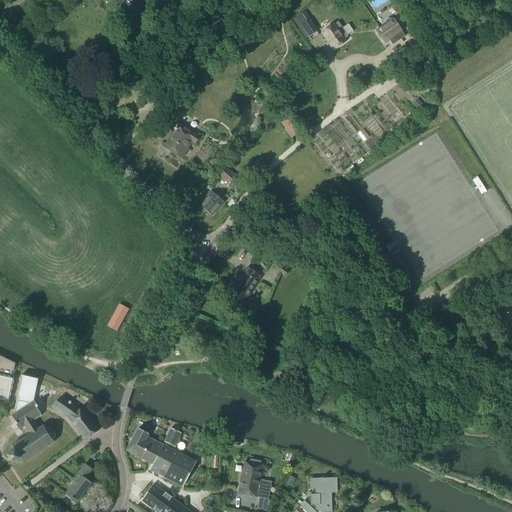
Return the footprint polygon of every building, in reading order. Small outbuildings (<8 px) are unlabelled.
[(389,40),(393,45),(405,37),(393,20),(392,21),(391,19),(389,19),(386,22),(386,23),(387,25),(377,31),(385,43),(389,40)] [(317,32),(309,20),(301,26),(309,37),(317,32)] [(326,45),(326,44),(329,42),(334,49),(345,41),(344,39),(348,37),(338,22),(320,35),(319,36),(326,45)] [(418,99),(412,104),(417,110),(423,104),(418,99)] [(201,136),(182,124),(175,114),(179,111),(174,104),(162,113),(174,129),(171,132),(174,134),(166,146),(181,156),(191,142),(195,145),(201,136)] [(220,176),(230,184),(236,177),(227,169),(220,176)] [(200,205),(212,216),(224,203),(211,192),(211,193),(209,192),(202,199),(204,201),(200,205)] [(400,285),(412,278),(400,256),(388,263),(400,285)] [(288,271),(278,264),(274,270),(285,277),(288,271)] [(243,307),(262,277),(247,268),(228,298),(243,307)] [(107,326),(116,331),(125,313),(116,308),(107,326)] [(0,400),(9,402),(14,379),(12,378),(15,364),(0,357),(0,400)] [(22,375),(16,399),(29,403),(35,378),(22,375)] [(62,397),(51,407),(68,419),(86,441),(99,430),(82,408),(80,410),(62,397)] [(20,421),(22,424),(29,435),(11,447),(13,451),(6,455),(12,464),(19,459),(22,464),(54,443),(55,435),(51,428),(43,426),(38,429),(30,416),(20,421)] [(164,445),(147,437),(148,434),(138,429),(126,451),(152,464),(149,470),(182,488),(196,462),(167,447),(169,444),(174,447),(180,434),(170,429),(164,442),(166,443),(164,445)] [(238,494),(259,498),(266,500),(268,492),(264,491),(265,482),(259,480),(262,465),(260,465),(260,462),(251,460),(250,463),(245,462),(238,494)] [(65,494),(77,502),(91,483),(85,479),(91,469),(85,464),(73,480),(75,481),(65,494)] [(311,496),(311,505),(316,505),(316,510),(322,510),(322,511),(329,511),(332,511),(331,493),(337,492),(336,478),(310,480),(310,489),(315,489),(316,495),(311,496)] [(190,511),(159,489),(156,493),(150,488),(141,501),(155,511),(190,511)] [(261,510),(265,511),(271,501),(266,500),(259,498),(257,509),(261,510)] [(299,501),(297,503),(306,511),(314,511),(304,502),(302,504),(299,501)]
